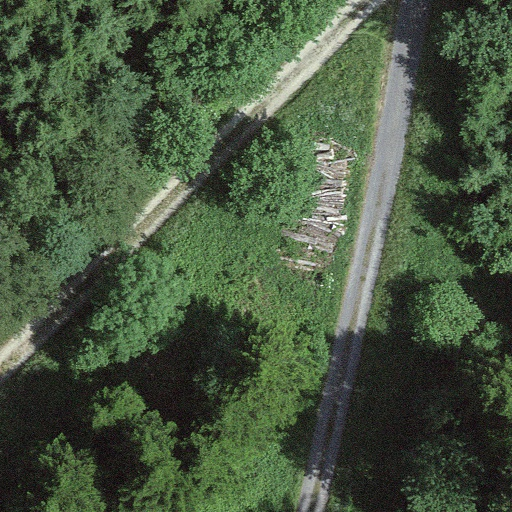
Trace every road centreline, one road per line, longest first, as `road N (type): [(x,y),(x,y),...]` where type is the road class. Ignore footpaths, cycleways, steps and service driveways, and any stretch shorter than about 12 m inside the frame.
road 1 (track): [(423,0),(323,511)]
road 2 (track): [(369,0),(0,352)]
